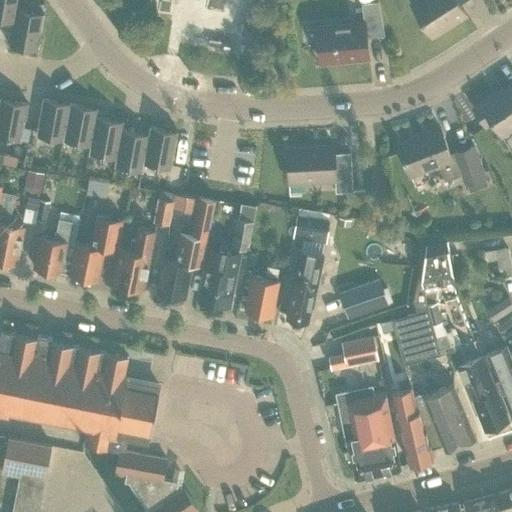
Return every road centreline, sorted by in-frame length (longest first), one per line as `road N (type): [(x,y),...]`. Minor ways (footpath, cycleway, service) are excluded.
road 1 (residential): [(511,31),(395,97),(229,106),(141,84),(69,0)]
road 2 (residential): [(327,511),(281,358),(0,295)]
road 3 (tertiary): [(340,511),(511,460)]
